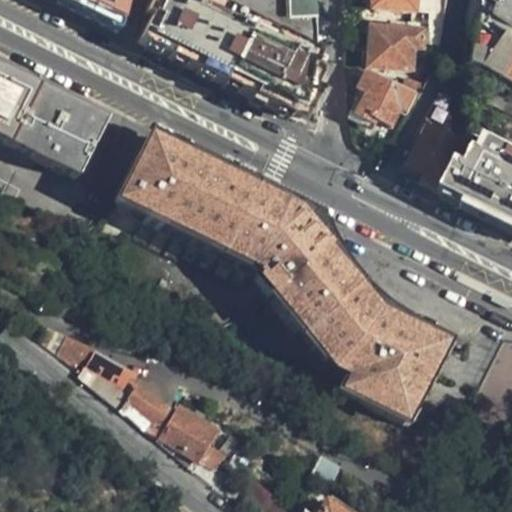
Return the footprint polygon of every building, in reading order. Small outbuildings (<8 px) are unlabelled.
[(44,0),(118,35),(125,0),(44,0)] [(150,20),(136,45),(296,124),(304,117),(316,91),(312,89),(314,83),(315,73),(309,69),(314,60),(313,0),(147,0),(151,3),(142,15),(150,20)] [(417,13),(418,0),(373,0),(373,10),(417,13)] [(412,72),(415,50),(422,50),(423,34),(373,31),(371,70),(412,72)] [(483,70),(511,85),(511,34),(492,59),(482,57),(474,54),(473,67),(483,70)] [(0,141),(61,173),(93,112),(0,65),(0,141)] [(403,89),(370,73),(359,93),(367,97),(357,117),(377,128),(379,124),(394,131),(403,113),(408,115),(419,96),(403,89)] [(403,89),(419,96),(424,86),(408,79),(403,89)] [(435,97),(424,122),(429,125),(446,133),(458,109),(435,97)] [(73,179),(105,118),(93,112),(61,173),(73,179)] [(357,117),(355,122),(375,133),(377,128),(357,117)] [(437,191),(439,191),(455,160),(463,142),(446,133),(429,125),(408,167),(441,184),(437,191)] [(439,191),(438,193),(461,205),(471,185),(486,192),(475,212),(483,216),(492,213),(495,206),(511,214),(511,218),(510,222),(511,228),(511,161),(500,155),(503,151),(478,138),(471,152),(467,149),(461,163),(455,160),(439,191)] [(324,244),(297,215),(146,139),(126,178),(269,251),(294,278),(289,284),(327,327),(343,335),(346,331),(359,337),(352,350),(422,386),(442,346),(371,310),(320,254),(324,244)] [(511,155),(503,151),(500,155),(511,161),(511,155)] [(269,251),(126,178),(115,199),(112,205),(137,218),(128,235),(173,258),(193,279),(226,297),(244,281),(265,304),(289,284),(294,278),(269,251)] [(471,185),(461,205),(475,212),(486,192),(471,185)] [(492,213),(483,216),(511,231),(511,228),(510,222),(511,218),(511,214),(495,206),(492,213)] [(56,358),(77,375),(79,376),(81,371),(89,356),(92,351),(66,337),(56,358)] [(81,371),(125,398),(132,385),(134,382),(89,356),(81,371)] [(161,416),(168,420),(173,412),(132,385),(125,398),(124,400),(131,405),(127,413),(147,426),(153,430),(161,416)] [(173,412),(168,420),(156,439),(195,465),(213,437),(173,412)] [(153,430),(147,426),(144,431),(151,435),(153,430)] [(258,511),(271,511),(286,491),(265,474),(245,501),(258,511)]
